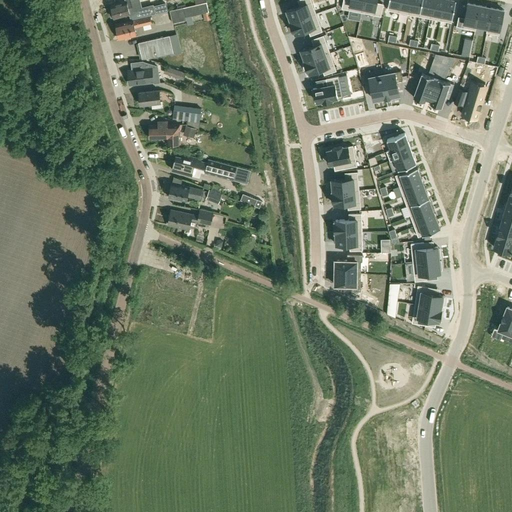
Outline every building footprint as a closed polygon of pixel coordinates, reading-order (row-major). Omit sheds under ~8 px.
[(131,18),(167,10),(166,3),(154,6),(153,5),(142,8),(139,0),(126,0),(126,1),(111,5),(113,11),(110,12),(112,17),(114,16),(115,18),(130,14),(131,18)] [(297,0),(300,5),(287,10),(291,21),(290,22),(316,13),(311,0),(297,0)] [(343,0),(342,8),(362,12),(363,0),(343,0)] [(363,0),(362,12),(381,16),(384,3),(377,2),(377,0),(363,0)] [(389,0),(387,9),(398,11),(400,0),(389,0)] [(400,0),(398,11),(409,14),(411,0),(400,0)] [(411,0),(409,14),(419,16),(422,0),(411,0)] [(422,0),(419,16),(430,18),(433,0),(422,0)] [(433,0),(430,18),(441,20),(444,0),(433,0)] [(444,0),(441,20),(452,22),(456,0),(444,0)] [(186,17),(203,13),(209,11),(207,2),(170,10),(173,23),(186,20),(186,17)] [(468,2),(463,27),(475,29),(480,5),(468,2)] [(480,5),(475,29),(476,29),(477,25),(487,27),(486,32),(487,32),(492,7),(480,5)] [(492,7),(487,32),(499,34),(504,10),(492,7)] [(316,13),(290,22),(294,32),(295,31),(296,33),(308,29),(310,35),(323,30),(316,13)] [(135,26),(152,23),(150,15),(133,19),(116,23),(119,39),(137,35),(135,26)] [(314,45),(301,49),(305,60),(304,61),(330,52),(324,34),(312,39),(314,45)] [(170,35),(139,42),(142,58),(148,57),(158,55),(163,54),(166,53),(170,52),(174,52),(170,35)] [(361,42),(359,38),(349,35),(352,45),(361,42)] [(364,51),(355,54),(359,68),(368,65),(364,51)] [(330,52),(304,61),(308,71),(309,71),(310,73),(322,68),(324,74),(337,70),(330,52)] [(452,65),(455,57),(444,55),(442,60),(442,61),(449,64),(452,65)] [(180,70),(166,66),(164,73),(178,78),(180,70)] [(130,84),(154,81),(152,67),(128,70),(130,84)] [(388,97),(383,73),(382,69),(368,72),(374,99),(388,97)] [(383,73),(388,97),(400,94),(397,81),(403,79),(401,70),(383,73)] [(422,72),(414,96),(425,100),(426,98),(429,98),(436,77),(422,72)] [(327,84),(313,88),(315,97),(316,97),(317,101),(322,100),(323,101),(333,99),(333,98),(343,96),(339,75),(326,78),(327,84)] [(436,77),(429,98),(431,99),(430,102),(442,106),(445,96),(449,97),(454,83),(436,77)] [(460,87),(455,101),(462,104),(463,100),(467,101),(463,113),(478,117),(486,92),(471,87),(470,91),(460,87)] [(141,104),(152,103),(153,107),(163,106),(162,101),(161,101),(159,90),(139,92),(141,104)] [(176,103),(174,118),(200,121),(202,107),(176,103)] [(158,121),(158,125),(150,125),(151,138),(167,138),(167,143),(181,142),(180,124),(168,124),(167,120),(158,121)] [(193,138),(196,128),(185,125),(182,134),(193,138)] [(405,132),(387,139),(391,149),(409,143),(405,132)] [(391,149),(387,150),(387,151),(390,160),(395,159),(394,158),(412,152),(409,143),(391,149)] [(328,154),(327,155),(329,164),(334,163),(343,161),(345,168),(357,165),(353,145),(343,147),(343,145),(332,148),(333,149),(327,150),(328,154)] [(412,152),(394,158),(395,159),(398,169),(416,162),(412,152)] [(173,169),(192,174),(194,165),(207,168),(206,172),(234,179),(237,165),(209,158),(208,162),(202,161),(202,158),(189,155),(188,158),(176,155),(173,169)] [(375,155),(368,158),(370,164),(377,162),(375,155)] [(390,160),(389,161),(393,171),(399,169),(398,169),(395,159),(390,160)] [(418,166),(395,174),(399,185),(422,176),(418,166)] [(333,191),(332,191),(332,192),(359,189),(358,171),(345,172),(345,178),(332,179),(333,191)] [(422,176),(399,185),(403,195),(425,187),(422,176)] [(202,199),(204,189),(172,182),(169,197),(187,201),(188,196),(202,199)] [(386,186),(380,187),(382,195),(388,193),(386,186)] [(425,187),(403,195),(407,205),(429,197),(425,187)] [(209,189),(206,198),(215,201),(215,200),(217,200),(220,193),(209,189)] [(359,189),(332,192),(333,202),(334,202),(334,204),(348,203),(348,209),(361,208),(359,189)] [(429,197),(407,205),(411,215),(433,207),(429,197)] [(392,206),(386,208),(388,216),(394,214),(392,206)] [(433,207),(411,215),(414,225),(437,217),(433,207)] [(199,215),(192,214),(171,210),(168,224),(189,228),(191,219),(205,222),(205,220),(211,221),(213,212),(200,209),(199,215)] [(336,221),(334,221),(335,232),(362,231),(362,212),(349,213),(349,219),(336,219),(336,221)] [(511,215),(504,213),(501,224),(511,227),(511,215)] [(437,217),(414,225),(418,236),(423,234),(441,227),(437,217)] [(511,227),(501,224),(497,235),(511,239),(511,227)] [(395,228),(389,230),(391,238),(397,236),(395,228)] [(336,234),(334,234),(334,242),(336,242),(336,244),(350,244),(350,250),(363,249),(362,231),(335,232),(336,232),(336,234)] [(511,239),(497,235),(494,247),(511,252),(511,239)] [(424,241),(411,242),(413,261),(439,259),(439,257),(441,257),(440,248),(438,248),(438,246),(434,246),(424,247),(424,241)] [(333,262),(333,269),(335,269),(335,272),(361,273),(361,261),(362,261),(362,255),(347,255),(347,261),(335,260),(335,262),(333,262)] [(439,259),(413,261),(415,280),(428,279),(427,273),(441,272),(440,269),(442,269),(441,260),(439,260),(439,259)] [(415,278),(413,262),(406,262),(408,279),(415,278)] [(335,272),(334,285),(353,285),(353,290),(360,290),(361,273),(335,272)] [(418,284),(415,303),(441,307),(441,306),(443,306),(444,297),(443,297),(443,294),(439,294),(430,292),(431,286),(418,284)] [(368,296),(359,292),(355,300),(365,304),(368,296)] [(415,303),(412,322),(426,324),(427,318),(436,320),(439,320),(439,319),(440,319),(442,309),(441,308),(441,307),(415,303)] [(511,308),(508,306),(498,328),(504,331),(501,338),(511,342),(511,308)]
